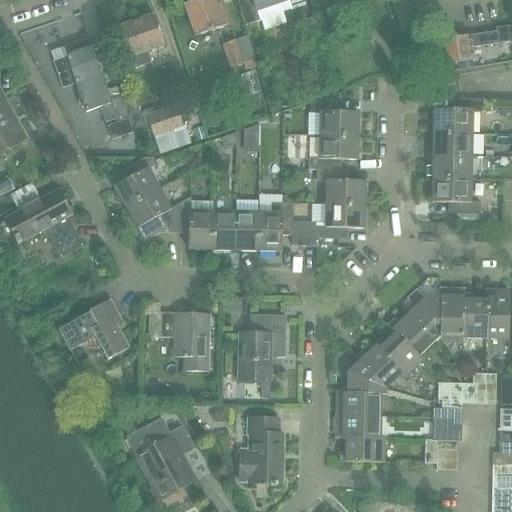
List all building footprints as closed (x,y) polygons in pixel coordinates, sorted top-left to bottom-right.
[(199,0),(184,5),(190,23),(195,38),(230,26),(223,5),(217,7),(214,0),(199,0)] [(237,0),(246,26),(262,21),(265,31),(310,16),(304,0),(237,0)] [(13,22),(19,44),(58,33),(52,11),(13,22)] [(120,28),(126,47),(134,69),(151,63),(147,51),(164,45),(154,16),(120,28)] [(496,32),(438,41),(438,42),(439,49),(441,65),(456,63),(472,60),(473,60),(472,49),(498,45),(511,42),(511,26),(495,29),(496,32)] [(67,58),(53,62),(62,89),(76,84),(86,113),(100,108),(105,123),(115,120),(116,123),(116,124),(107,127),(111,141),(132,133),(128,119),(121,97),(109,101),(94,58),(88,40),(80,42),(80,41),(71,44),(71,45),(63,48),(67,58)] [(222,45),(230,69),(243,64),(236,41),(222,45)] [(433,110),(433,133),(471,134),(472,112),(482,112),(482,101),(458,100),(458,111),(433,110)] [(0,155),(26,141),(26,140),(21,143),(4,113),(9,110),(5,102),(0,105),(0,155)] [(320,114),(319,137),(357,137),(358,114),(333,113),(334,103),(322,102),(310,106),(310,113),(320,114)] [(147,116),(160,155),(189,145),(176,107),(147,116)] [(243,153),(258,154),(258,126),(244,132),(243,153)] [(433,133),(432,157),(471,158),(471,134),(433,133)] [(222,148),(236,148),(236,134),(222,139),(222,148)] [(308,171),(316,171),(332,171),(332,161),(357,161),(357,137),(319,137),(319,159),(309,159),(308,171)] [(432,157),(432,178),(470,179),(471,158),(432,157)] [(114,188),(125,209),(159,189),(148,170),(157,165),(154,159),(144,159),(130,166),(135,176),(114,188)] [(326,182),(325,205),(364,205),(364,183),(340,182),(340,171),(332,171),(316,171),(316,182),(326,182)] [(470,179),(432,178),(431,203),(456,204),(456,215),(480,215),(480,203),(469,203),(470,179)] [(502,205),(511,205),(511,180),(502,180),(502,205)] [(178,235),(178,226),(178,206),(171,210),(159,189),(125,209),(144,243),(158,234),(156,230),(163,226),(166,233),(166,234),(178,235)] [(22,190),(0,197),(5,210),(26,202),(22,190)] [(58,192),(40,202),(0,224),(0,225),(5,222),(14,238),(17,245),(44,230),(60,260),(83,247),(67,217),(70,215),(58,192)] [(188,251),(211,252),(212,212),(190,212),(190,199),(178,206),(178,226),(189,227),(188,251)] [(281,204),(281,214),(282,214),(281,237),(292,237),(292,223),(292,204),(281,204)] [(364,205),(325,205),(324,227),(315,227),(315,239),(338,240),(339,229),(363,230),(364,205)] [(211,252),(234,252),(235,213),(212,212),(211,252)] [(234,252),(257,253),(258,214),(235,213),(234,252)] [(258,214),(257,253),(281,253),(281,237),(282,214),(281,214),(258,214)] [(303,223),(292,223),(291,247),(303,247),(303,223)] [(315,223),(303,223),(303,247),(315,247),(315,239),(315,227),(315,223)] [(439,289),(439,300),(440,300),(438,339),(442,343),(461,343),(461,339),(463,296),(462,296),(445,295),(445,289),(439,289)] [(485,290),(484,301),(485,301),(485,335),(508,336),(509,297),(490,296),(490,290),(485,290)] [(148,310),(145,291),(130,293),(132,312),(148,310)] [(462,294),(462,296),(463,296),(461,339),(484,340),(484,335),(485,335),(485,301),(484,301),(467,301),(467,294),(462,294)] [(95,338),(102,351),(107,361),(129,349),(112,318),(118,315),(110,300),(89,312),(90,313),(64,327),(75,348),(95,338)] [(403,310),(407,315),(408,314),(435,342),(438,339),(440,300),(439,300),(423,300),(412,311),(407,306),(403,310)] [(161,315),(161,335),(161,338),(173,339),(172,358),(183,358),(183,372),(208,373),(209,315),(173,314),(173,315),(161,315)] [(387,326),(394,334),(395,334),(421,361),(422,361),(419,357),(435,342),(408,314),(407,315),(395,327),(391,322),(387,326)] [(238,378),(270,380),(270,352),(277,352),(276,359),(284,359),(285,317),(249,316),(249,336),(230,336),(230,337),(239,337),(238,378)] [(373,345),(374,347),(375,346),(405,377),(421,361),(395,334),(394,334),(382,346),(378,341),(373,345)] [(354,358),(358,363),(358,362),(385,390),(401,375),(404,378),(405,377),(375,346),(374,347),(362,359),(358,354),(354,358)] [(340,395),(342,395),(342,394),(385,395),(385,390),(358,362),(358,363),(347,373),(346,389),(340,389),(340,395)] [(475,385),(483,385),(483,375),(472,375),(472,385),(475,385)] [(483,385),(485,385),(495,386),(496,375),(483,375),(483,385)] [(511,379),(500,380),(500,391),(511,391),(511,379)] [(436,384),(436,395),(449,395),(449,385),(436,384)] [(449,385),(449,395),(462,395),(462,385),(449,385)] [(465,405),(475,405),(475,385),(472,385),(466,385),(465,405)] [(475,385),(475,405),(485,405),(485,385),(483,385),(475,385)] [(485,385),(485,405),(495,405),(495,386),(485,385)] [(511,405),(511,391),(500,391),(500,406),(511,405)] [(335,412),(335,417),(379,417),(380,396),(385,396),(385,395),(342,394),(342,395),(341,412),(335,412)] [(436,404),(449,404),(449,395),(436,395),(436,404)] [(449,395),(449,404),(461,405),(462,395),(449,395)] [(433,410),(432,419),(449,419),(448,430),(461,431),(461,410),(433,410)] [(334,441),(345,441),(345,440),(384,440),(384,439),(379,439),(379,417),(335,417),(335,418),(335,431),(341,432),(341,435),(334,435),(334,441)] [(432,442),(437,442),(448,442),(448,430),(449,419),(432,419),(432,442)] [(240,454),(240,460),(240,480),(250,480),(249,484),(270,485),(269,486),(277,486),(277,485),(281,485),(282,467),(279,467),(279,448),(282,448),(283,435),(278,435),(278,421),(241,420),(241,421),(248,421),(247,436),(250,436),(250,454),(240,454)] [(499,420),(499,432),(511,432),(511,420),(499,420)] [(499,432),(499,444),(511,443),(511,420),(511,432),(499,432)] [(161,421),(126,440),(127,441),(127,440),(136,457),(147,478),(152,488),(159,499),(160,501),(161,500),(167,497),(171,506),(164,510),(165,511),(188,498),(183,488),(194,482),(181,457),(194,450),(181,427),(168,434),(161,421)] [(448,430),(448,442),(457,442),(461,442),(461,431),(448,430)] [(345,440),(345,441),(345,458),(338,458),(338,463),(383,464),(384,440),(345,440)] [(436,461),(436,452),(437,442),(432,442),(424,442),(424,465),(436,465),(436,461)] [(457,442),(448,442),(437,442),(436,452),(457,452),(457,442)] [(511,443),(499,444),(499,454),(511,454),(511,466),(511,443)] [(436,452),(436,461),(457,462),(457,452),(436,452)] [(492,454),(492,466),(511,466),(511,454),(499,454),(492,454)] [(436,461),(436,465),(436,472),(456,473),(457,462),(436,461)] [(492,466),(492,478),(511,478),(511,466),(492,466)] [(492,478),(492,489),(511,489),(511,466),(511,478),(492,478)] [(511,489),(492,489),(491,500),(511,501),(511,511),(511,489)] [(511,501),(491,500),(491,511),(511,511),(511,501)]
